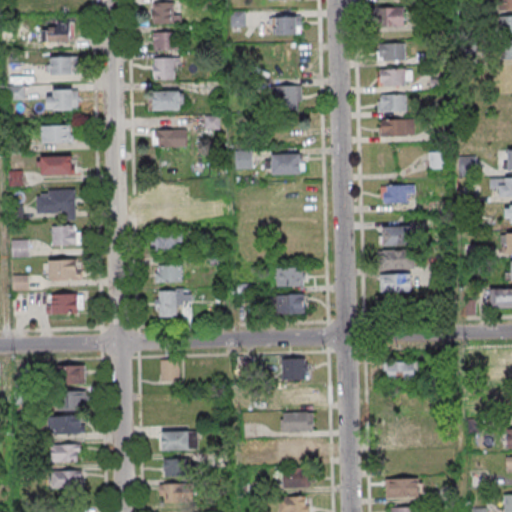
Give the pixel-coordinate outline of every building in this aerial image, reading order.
[(511,0),(499,0),(499,9),(511,8),(511,0)] [(153,23),(176,23),(176,2),(152,2),(153,23)] [(405,27),(405,8),(378,8),(378,27),(405,27)] [(244,26),(244,12),(233,12),(233,26),(244,26)] [(499,31),(511,31),(511,15),(499,15),(499,31)] [(301,34),(301,16),(272,16),(272,34),(301,34)] [(72,41),(72,21),(46,22),(46,42),(72,41)] [(178,32),(153,32),(153,50),(178,50),(178,32)] [(378,60),(405,60),(405,42),(378,42),(378,60)] [(76,75),(76,56),(48,56),(48,75),(76,75)] [(153,79),(178,79),(178,57),(153,57),(153,79)] [(378,85),(412,85),(412,68),(378,68),(378,85)] [(275,85),(275,110),(301,110),(301,85),(275,85)] [(79,89),(49,89),(49,110),(79,110),(79,89)] [(184,109),(184,90),(153,90),(154,109),(184,109)] [(406,94),(377,94),(377,111),(406,111),(406,94)] [(414,118),(378,118),(378,136),(414,136),(414,118)] [(41,143),(73,143),(73,124),(41,124),(41,143)] [(186,146),(186,129),(155,129),(155,146),(186,146)] [(235,169),(253,169),(253,149),(235,149),(235,169)] [(447,168),(447,151),(430,151),(430,168),(447,168)] [(269,174),(304,174),(304,153),(269,153),(269,174)] [(73,156),(39,156),(39,174),(73,174),(73,156)] [(476,156),(457,156),(457,174),(476,174),(476,156)] [(511,195),(511,176),(491,177),(491,195),(511,195)] [(383,203),(406,203),(406,193),(415,193),(415,185),(383,185),(383,203)] [(148,187),(148,214),(181,214),(181,187),(148,187)] [(76,217),(76,190),(37,190),(37,217),(76,217)] [(52,225),(52,245),(80,245),(80,225),(52,225)] [(411,225),(383,225),(383,245),(411,245),(411,225)] [(151,251),(183,251),(183,231),(151,231),(151,251)] [(11,240),(11,256),(29,256),(29,240),(11,240)] [(383,249),(383,269),(414,269),(414,249),(383,249)] [(49,260),(49,278),(78,278),(78,260),(49,260)] [(182,264),(155,264),(155,282),(182,282),(182,264)] [(276,286),(307,286),(307,267),(276,267),(276,286)] [(380,273),(380,292),(411,292),(411,273),(380,273)] [(511,288),(489,289),(489,307),(511,307),(511,288)] [(156,318),(177,318),(177,290),(156,290),(156,318)] [(51,294),(51,314),(84,314),(84,294),(51,294)] [(304,294),(284,294),(284,312),(304,312),(304,294)] [(401,308),(414,324),(431,310),(419,294),(401,308)] [(16,314),(27,314),(27,300),(16,300),(16,314)] [(282,358),(282,379),(308,379),(308,358),(282,358)] [(501,379),(511,379),(511,359),(501,359),(501,379)] [(180,360),(161,360),(161,381),(180,381),(180,360)] [(385,363),(385,384),(416,383),(415,362),(385,363)] [(85,365),(61,365),(61,383),(85,383),(85,365)] [(312,403),(312,384),(284,384),(284,403),(312,403)] [(60,391),(60,410),(86,410),(87,391),(60,391)] [(393,412),(413,411),(412,395),(392,396),(393,412)] [(511,396),(502,397),(502,414),(511,413),(511,396)] [(282,432),(313,432),(313,412),(282,412),(282,432)] [(48,415),(48,433),(86,433),(86,415),(48,415)] [(419,423),(386,423),(386,443),(419,443),(419,423)] [(197,431),(162,431),(162,450),(197,450),(197,431)] [(275,440),(275,459),(306,459),(306,440),(275,440)] [(51,444),(51,462),(82,462),(82,444),(51,444)] [(165,476),(182,476),(182,460),(165,460),(165,476)] [(281,487),(313,487),(313,468),(281,468),(281,487)] [(82,490),(82,471),(51,471),(51,490),(82,490)] [(386,496),(419,496),(419,479),(386,479),(386,496)] [(159,485),(159,503),(191,503),(191,485),(159,485)] [(308,511),(309,496),(277,496),(277,511),(308,511)]
